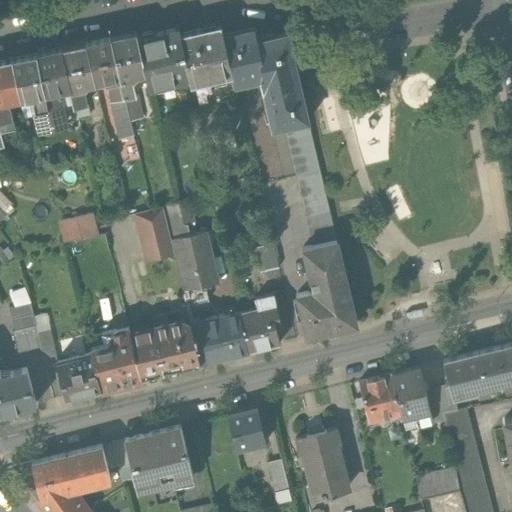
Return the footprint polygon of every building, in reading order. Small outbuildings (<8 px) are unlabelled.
[(191,84),(232,75),(223,36),(220,25),(178,35),(190,78),(191,84)] [(177,28),(136,38),(144,70),(149,88),(190,78),(178,35),(177,28)] [(234,85),(260,78),(272,129),(285,126),(307,120),(286,33),(256,41),(253,29),(223,36),(232,75),(234,85)] [(135,33),(109,38),(124,96),(129,120),(141,117),(136,93),(132,77),(136,72),(144,70),(136,38),(135,33)] [(108,84),(112,99),(124,96),(109,38),(84,43),(94,81),(102,80),(108,84)] [(86,83),(94,81),(84,43),(60,48),(70,86),(75,108),(87,106),(83,89),(86,83)] [(55,90),(70,86),(60,48),(34,54),(47,109),(60,106),(59,97),(55,90)] [(35,112),(47,109),(34,54),(10,58),(19,97),(34,94),(33,105),(35,112)] [(10,58),(0,60),(0,132),(0,133),(14,129),(11,118),(9,108),(2,100),(19,97),(10,58)] [(24,119),(36,116),(35,112),(33,105),(34,94),(19,97),(24,119)] [(129,120),(124,96),(112,99),(121,138),(133,136),(129,120)] [(62,113),(60,106),(47,109),(35,112),(36,116),(40,134),(65,126),(62,113)] [(89,115),(87,106),(75,108),(78,117),(89,115)] [(285,126),(313,245),(336,239),(307,120),(285,126)] [(0,192),(0,209),(1,211),(10,203),(0,192)] [(162,205),(170,238),(197,231),(189,199),(162,205)] [(146,260),(174,253),(170,238),(162,205),(135,212),(146,260)] [(95,234),(90,213),(61,220),(66,241),(95,234)] [(197,231),(170,238),(174,253),(186,305),(207,300),(204,288),(209,286),(209,283),(218,281),(205,229),(197,231)] [(356,324),(336,239),(313,245),(302,248),(312,291),(296,295),(306,337),(356,324)] [(278,268),(272,243),(254,247),(259,272),(278,268)] [(0,247),(0,266),(13,257),(6,247),(2,250),(0,247)] [(19,353),(41,348),(33,317),(30,304),(23,288),(9,293),(16,308),(8,310),(19,353)] [(257,308),(238,313),(248,352),(280,344),(275,327),(281,325),(273,294),(255,298),(257,308)] [(152,326),(129,331),(140,378),(159,374),(190,366),(200,364),(190,324),(187,309),(150,318),(152,326)] [(238,311),(190,324),(200,364),(248,352),(238,313),(238,311)] [(44,315),(33,317),(41,348),(43,358),(55,356),(44,315)] [(100,388),(140,378),(129,331),(128,327),(100,334),(103,345),(90,348),(92,353),(100,388)] [(511,343),(479,352),(489,390),(511,384),(511,343)] [(478,401),(490,398),(489,390),(479,352),(443,361),(448,384),(445,384),(446,385),(449,400),(453,399),(476,393),(478,401)] [(64,397),(100,388),(92,353),(56,362),(64,397)] [(420,367),(390,374),(400,413),(401,420),(414,417),(416,425),(432,421),(425,394),(426,394),(425,390),(420,367)] [(6,383),(0,374),(0,412),(33,404),(25,369),(9,373),(12,381),(6,383)] [(368,422),(400,413),(390,374),(359,382),(368,422)] [(432,421),(443,419),(442,413),(456,411),(453,399),(449,400),(446,385),(425,390),(426,394),(425,394),(432,421)] [(256,407),(227,414),(236,450),(265,443),(256,407)] [(442,413),(443,419),(466,511),(491,511),(466,410),(456,411),(442,413)] [(511,469),(511,419),(503,421),(511,469)] [(130,438),(124,440),(134,481),(136,491),(153,487),(152,483),(170,478),(171,482),(192,477),(179,426),(151,433),(130,438)] [(308,435),(296,438),(300,455),(302,454),(313,497),(321,496),(321,498),(342,493),(341,491),(349,489),(338,445),(340,444),(336,428),(323,431),(322,426),(307,430),(308,435)] [(124,440),(102,445),(107,469),(119,466),(123,483),(134,481),(124,440)] [(31,462),(40,498),(75,490),(110,481),(107,469),(102,445),(31,462)] [(290,496),(281,459),(267,463),(274,493),(281,491),(283,498),(290,496)] [(14,467),(37,498),(40,498),(31,462),(14,467)] [(421,499),(460,491),(454,468),(415,476),(421,499)] [(37,498),(47,511),(85,511),(89,509),(75,490),(40,498),(37,498)]
